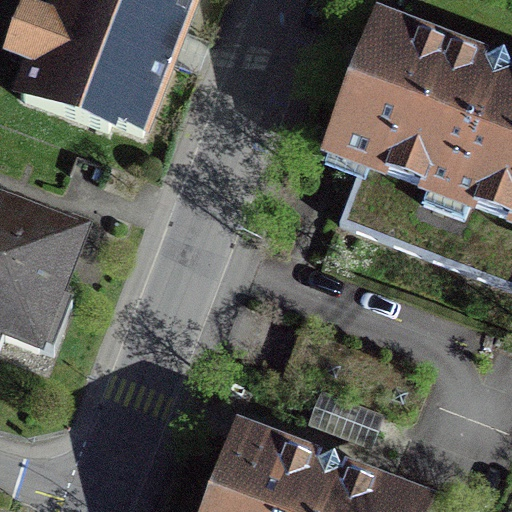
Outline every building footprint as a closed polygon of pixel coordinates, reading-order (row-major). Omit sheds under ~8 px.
[(158,149),(216,0),(71,0),(32,100),(158,149)] [(511,81),(393,35),(341,170),(511,235),(511,81)] [(0,243),(0,385),(39,400),(87,277),(0,243)] [(433,387),(304,337),(281,395),(410,445),(433,387)] [(445,511),(258,436),(226,511),(445,511)]
